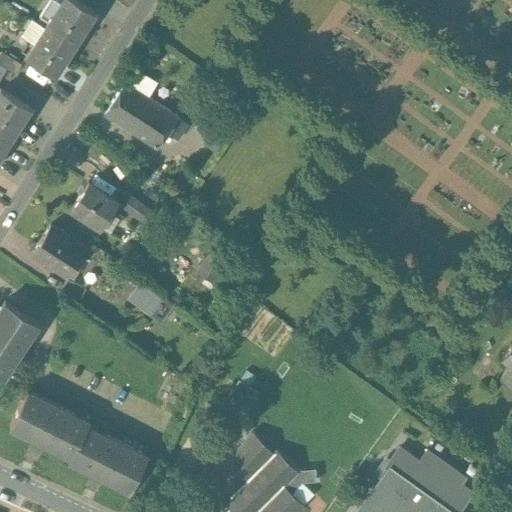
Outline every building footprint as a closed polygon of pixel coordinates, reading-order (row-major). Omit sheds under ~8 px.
[(95,11),(77,0),(61,0),(46,24),(75,43),(95,11)] [(34,40),(45,24),(34,16),(23,31),(34,40)] [(75,43),(46,24),(26,56),(55,74),(75,43)] [(22,63),(2,50),(0,52),(0,63),(7,68),(15,73),(22,63)] [(132,86),(125,81),(104,113),(157,147),(167,132),(177,138),(187,124),(176,117),(178,115),(147,95),(156,82),(141,72),(132,86)] [(30,106),(1,87),(0,89),(0,131),(10,138),(30,106)] [(243,106),(224,92),(212,110),(221,117),(230,123),(243,106)] [(221,117),(209,134),(221,142),(233,126),(230,123),(221,117)] [(0,153),(10,138),(0,131),(0,153)] [(117,200),(88,181),(71,206),(100,226),(117,200)] [(153,211),(130,194),(123,205),(145,221),(153,211)] [(86,247),(51,224),(32,252),(45,261),(43,262),(53,269),(54,267),(68,276),(86,247)] [(214,247),(197,269),(212,280),(229,258),(214,247)] [(164,295),(141,278),(127,297),(150,314),(151,313),(150,312),(164,295)] [(5,299),(0,306),(0,374),(3,376),(39,322),(5,299)] [(511,344),(501,359),(509,365),(500,377),(511,385),(511,344)] [(259,392),(239,378),(226,398),(246,412),(259,392)] [(70,454),(88,422),(89,419),(28,388),(9,424),(70,454)] [(88,422),(70,454),(68,458),(130,489),(148,453),(88,422)] [(273,450),(253,430),(209,473),(229,494),(224,500),(236,511),(296,511),(304,504),(291,491),(302,480),(316,479),(316,468),(297,469),(276,447),(273,450)] [(464,476),(427,450),(419,460),(399,446),(387,462),(390,465),(358,509),(363,511),(463,511),(459,508),(471,491),(459,482),(464,476)]
